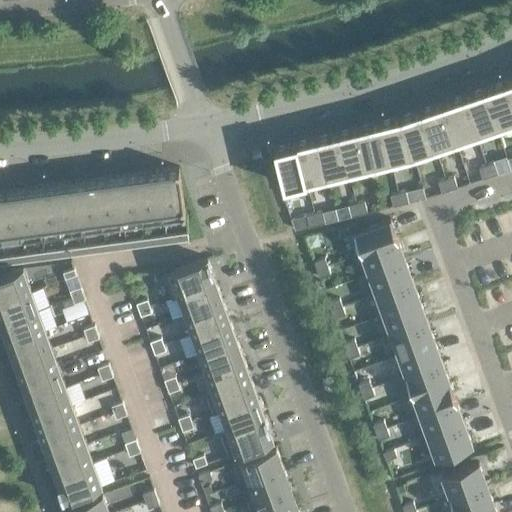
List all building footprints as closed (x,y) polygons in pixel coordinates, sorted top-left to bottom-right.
[(511,77),(503,80),(511,107),(511,77)] [(495,124),(511,118),(511,107),(503,80),(482,87),(495,124)] [(475,131),(495,124),(482,87),(462,94),(475,131)] [(454,138),(475,131),(462,94),(442,101),(454,138)] [(434,145),(454,138),(442,101),(421,108),(434,145)] [(434,145),(421,108),(401,115),(412,153),(434,145)] [(380,120),(389,158),(412,153),(401,115),(380,120)] [(359,126),(368,164),(389,158),(380,120),(359,126)] [(338,131),(347,169),(368,164),(359,126),(338,131)] [(347,169),(338,131),(317,136),(326,174),(347,169)] [(326,174),(317,136),(296,141),(305,179),(326,174)] [(283,184),(305,179),(296,141),(274,146),(283,184)] [(493,162),(486,164),(490,175),(497,172),(493,162)] [(486,164),(478,167),(482,178),(490,175),(486,164)] [(178,166),(175,166),(175,167),(156,169),(163,217),(182,215),(185,215),(184,212),(183,205),(183,202),(178,169),(179,169),(178,166)] [(143,220),(163,217),(156,169),(136,172),(143,220)] [(122,223),(143,220),(136,172),(116,175),(122,223)] [(102,226),(122,223),(116,175),(96,177),(102,226)] [(453,176),(445,178),(449,189),(456,186),(453,176)] [(82,228),(102,226),(96,177),(75,180),(82,228)] [(445,178),(438,181),(441,192),(449,189),(445,178)] [(62,231),(82,228),(75,180),(55,183),(62,231)] [(41,234),(62,231),(55,183),(35,186),(41,234)] [(21,236),(41,234),(35,186),(15,188),(21,236)] [(0,231),(1,239),(21,236),(15,188),(0,190),(0,231)] [(405,190),(397,192),(400,203),(408,201),(405,190)] [(397,192),(390,194),(392,205),(400,203),(397,192)] [(363,201),(356,203),(358,213),(366,212),(363,201)] [(356,203),(348,204),(351,215),(358,213),(356,203)] [(321,211),(314,213),(316,224),(324,222),(321,211)] [(314,213),(306,215),(308,226),(316,224),(314,213)] [(384,244),(397,239),(390,218),(353,231),(361,252),(384,244)] [(187,232),(176,234),(177,241),(188,240),(187,232)] [(177,241),(176,234),(165,235),(166,242),(177,241)] [(165,235),(155,237),(156,244),(166,242),(165,235)] [(155,237),(145,238),(146,245),(156,244),(155,237)] [(135,239),(136,247),(146,245),(145,238),(135,239)] [(135,239),(125,241),(126,248),(136,247),(135,239)] [(405,259),(397,239),(384,244),(361,252),(368,272),(405,259)] [(125,241),(115,242),(116,249),(126,248),(125,241)] [(115,242),(104,243),(105,251),(116,249),(115,242)] [(94,245),(95,252),(105,251),(104,243),(94,245)] [(94,245),(84,246),(85,253),(95,252),(94,245)] [(74,248),(75,255),(85,253),(84,246),(74,248)] [(64,249),(65,256),(75,255),(74,248),(64,249)] [(64,249),(54,250),(55,257),(65,256),(64,249)] [(44,252),(45,259),(55,257),(54,250),(44,252)] [(44,252),(34,253),(35,260),(45,259),(44,252)] [(34,253),(24,254),(25,261),(35,260),(34,253)] [(24,254),(13,256),(14,263),(25,261),(24,254)] [(3,257),(4,264),(14,263),(13,256),(3,257)] [(324,256),(313,260),(316,268),(327,264),(324,256)] [(162,273),(171,298),(178,295),(177,294),(215,280),(207,257),(162,273)] [(412,279),(405,259),(368,272),(375,293),(412,279)] [(327,264),(316,268),(319,276),(330,272),(327,264)] [(0,274),(0,301),(31,290),(22,267),(0,274)] [(73,268),(62,272),(64,278),(75,274),(73,268)] [(383,313),(420,300),(412,279),(375,293),(383,313)] [(215,280),(177,294),(178,295),(184,313),(222,300),(215,280)] [(68,290),(71,296),(82,292),(80,286),(68,290)] [(0,301),(0,321),(37,308),(31,290),(0,301)] [(84,299),(82,292),(71,296),(73,303),(84,299)] [(339,297),(328,301),(331,309),(341,305),(339,297)] [(135,302),(137,309),(149,305),(146,298),(135,302)] [(184,313),(191,333),(229,319),(222,300),(184,313)] [(390,333),(427,320),(420,300),(383,313),(390,333)] [(151,311),(149,305),(137,309),(140,315),(151,311)] [(341,305),(331,309),(334,316),(344,313),(341,305)] [(0,321),(0,324),(7,342),(44,329),(37,308),(0,321)] [(191,333),(198,352),(236,338),(229,319),(191,333)] [(434,340),(427,320),(390,333),(397,354),(434,340)] [(85,335),(96,331),(94,324),(82,328),(85,335)] [(7,342),(13,360),(51,347),(44,329),(7,342)] [(98,337),(96,331),(85,335),(87,341),(98,337)] [(149,341),(151,347),(163,343),(160,336),(149,341)] [(353,337),(343,341),(345,349),(356,345),(353,337)] [(236,338),(198,352),(205,371),(243,357),(236,338)] [(434,340),(397,354),(405,374),(442,361),(434,340)] [(165,349),(163,343),(151,347),(154,353),(165,349)] [(356,345),(345,349),(348,357),(359,353),(356,345)] [(13,360),(20,379),(57,365),(51,347),(13,360)] [(205,371),(212,390),(250,376),(243,357),(205,371)] [(442,361),(405,374),(412,394),(449,381),(442,361)] [(96,367),(98,373),(110,369),(107,362),(96,367)] [(20,379),(27,399),(65,385),(57,365),(20,379)] [(112,375),(110,369),(98,373),(101,379),(112,375)] [(174,375),(163,379),(165,385),(176,381),(174,375)] [(212,390),(219,409),(257,395),(250,376),(212,390)] [(368,378),(357,382),(360,390),(371,386),(368,378)] [(179,388),(176,381),(165,385),(168,392),(179,388)] [(449,381),(412,394),(419,415),(456,401),(449,381)] [(27,399),(34,417),(71,403),(65,385),(27,399)] [(371,386),(360,390),(363,398),(374,394),(371,386)] [(257,395),(219,409),(226,427),(226,428),(264,415),(257,395)] [(110,405),(112,411),(124,407),(121,401),(110,405)] [(456,401),(419,415),(427,435),(464,422),(456,401)] [(34,417),(41,437),(79,423),(71,403),(34,417)] [(126,414),(124,407),(112,411),(115,418),(126,414)] [(188,413),(177,417),(179,424),(190,420),(188,413)] [(226,427),(219,430),(228,454),(272,438),(264,415),(226,428),(226,427)] [(383,419),(372,422),(375,430),(386,426),(383,419)] [(193,426),(190,420),(179,424),(181,430),(193,426)] [(435,456),(471,443),(464,422),(427,435),(435,456)] [(41,437),(48,456),(86,443),(79,423),(41,437)] [(386,426),(375,430),(378,438),(388,434),(386,426)] [(123,442),(126,449),(137,444),(135,438),(123,442)] [(48,456),(54,474),(92,461),(86,443),(48,456)] [(139,451),(137,444),(126,449),(128,455),(139,451)] [(239,459),(247,479),(283,466),(275,446),(239,459)] [(393,447),(382,451),(385,459),(396,455),(393,447)] [(191,458),(195,467),(206,462),(203,454),(191,458)] [(63,498),(101,484),(92,461),(54,474),(63,498)] [(449,496),(486,483),(478,462),(441,475),(449,496)] [(247,479),(254,498),(289,485),(283,466),(247,479)] [(209,470),(197,474),(200,482),(211,477),(209,470)] [(454,511),(468,511),(493,503),(486,483),(449,496),(454,511)] [(254,498),(258,511),(275,511),(296,504),(289,485),(254,498)] [(153,488),(142,492),(144,500),(156,496),(153,488)] [(66,506),(67,511),(108,511),(109,511),(102,493),(66,506)] [(156,496),(144,500),(147,507),(158,503),(156,496)] [(412,501),(402,504),(404,511),(405,511),(415,508),(412,501)] [(220,502),(209,506),(211,511),(215,511),(223,509),(220,502)] [(496,511),(493,503),(468,511),(496,511)]
